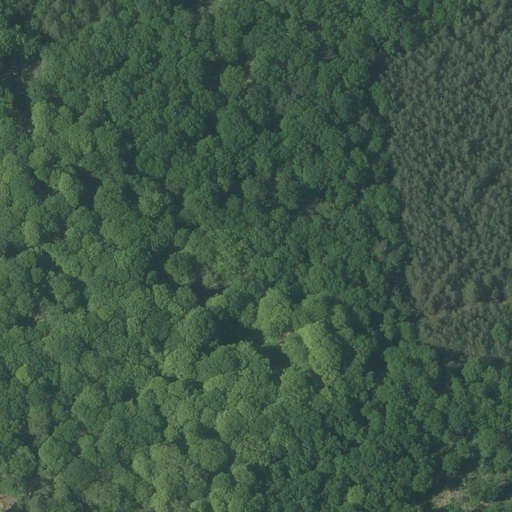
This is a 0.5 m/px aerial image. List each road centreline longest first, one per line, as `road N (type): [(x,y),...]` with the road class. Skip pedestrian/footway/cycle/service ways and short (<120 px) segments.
road 1 (track): [(160,81),(157,168),(201,511)]
road 2 (track): [(160,81),(355,0)]
road 3 (track): [(0,130),(147,85)]
